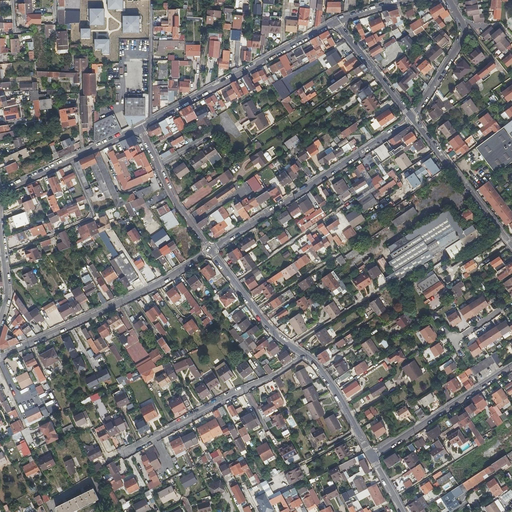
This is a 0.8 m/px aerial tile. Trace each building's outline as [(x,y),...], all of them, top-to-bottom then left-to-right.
[(24,3),(25,12),(25,13),(31,13),(31,4),(32,4),(31,0),(21,0),(22,2),(24,3)] [(139,0),(139,4),(143,5),(143,12),(149,12),(149,0),(139,0)] [(308,0),(308,7),(317,8),(317,0),(308,0)] [(323,0),(317,0),(317,8),(314,27),(325,22),(326,16),(322,15),(323,0)] [(472,15),(472,18),(473,23),(484,21),(485,13),(479,14),(476,0),(472,0),(469,1),(465,1),(465,3),(463,4),(463,6),(465,6),(466,8),(463,8),(464,14),(467,13),(467,16),(472,15)] [(492,0),(492,8),(495,9),(494,19),(501,19),(501,9),(500,0),(492,0)] [(326,12),(333,12),(340,13),(341,3),(327,2),(326,12)] [(429,11),(434,18),(445,11),(441,3),(429,11)] [(227,21),(233,21),(233,20),(234,9),(224,8),(224,12),(227,12),(227,21)] [(298,30),(299,30),(301,30),(301,29),(304,29),(304,25),(308,25),(310,9),(300,8),(298,30)] [(162,27),(165,27),(173,27),(178,27),(179,17),(176,17),(176,10),(170,10),(170,23),(162,23),(162,27)] [(214,17),(217,17),(220,17),(221,11),(211,10),(210,24),(213,24),(214,17)] [(395,22),(397,21),(395,17),(397,17),(396,15),(398,15),(397,10),(394,11),(394,10),(388,12),(391,20),(393,25),(396,23),(395,22)] [(429,14),(428,14),(420,19),(424,24),(433,19),(435,21),(441,28),(445,25),(440,19),(442,18),(442,19),(449,14),(447,10),(445,11),(434,18),(433,19),(429,14)] [(387,22),(391,20),(388,12),(387,11),(382,12),(387,22)] [(298,20),(287,19),(285,31),(297,32),(298,20)] [(358,19),(353,21),(362,40),(365,39),(366,38),(358,19)] [(430,25),(435,21),(433,19),(424,24),(422,26),(424,29),(430,25)] [(233,20),(233,21),(231,46),(236,47),(235,62),(239,63),(243,20),(233,20)] [(273,20),(272,31),(280,32),(281,21),(273,20)] [(384,26),(382,21),(374,25),(373,26),(375,31),(384,26)] [(410,27),(413,31),(420,26),(418,23),(410,27)] [(403,36),(405,35),(407,34),(401,24),(397,26),(403,36)] [(420,26),(413,31),(415,35),(424,29),(422,26),(420,26)] [(491,26),(480,35),(484,40),(490,36),(496,44),(495,45),(501,52),(507,47),(510,45),(511,44),(509,42),(511,41),(508,37),(504,40),(502,38),(504,37),(503,35),(506,32),(503,28),(501,30),(500,28),(495,31),(491,26)] [(123,40),(144,40),(144,27),(123,27),(123,40)] [(449,37),(442,29),(432,38),(438,45),(441,49),(449,42),(446,40),(449,37)] [(58,46),(59,46),(60,46),(60,50),(67,49),(66,31),(56,32),(57,40),(58,40),(58,46)] [(320,36),(321,38),(323,40),(327,38),(332,46),(336,44),(329,31),(320,36)] [(253,41),(252,46),(261,47),(261,35),(253,34),(253,41)] [(369,47),(377,43),(373,35),(366,38),(365,39),(369,47)] [(217,57),(218,49),(218,42),(217,41),(217,37),(210,36),(209,56),(217,57)] [(315,49),(319,57),(320,57),(324,55),(319,46),(320,45),(318,43),(321,41),(319,36),(310,41),(315,49)] [(5,38),(0,39),(1,54),(10,53),(9,48),(6,48),(5,38)] [(396,42),(395,40),(394,38),(384,45),(386,48),(396,42)] [(159,40),(159,46),(165,46),(165,49),(172,49),(172,46),(179,46),(179,40),(159,40)] [(201,45),(195,44),(189,44),(189,49),(186,49),(186,54),(193,54),(200,55),(201,45)] [(418,50),(420,49),(416,44),(411,48),(418,57),(421,54),(418,50)] [(382,51),(380,48),(378,45),(369,51),(373,56),(382,51)] [(431,61),(437,56),(443,51),(441,49),(438,45),(426,55),(431,61)] [(252,48),(247,48),(243,47),(242,60),(252,61),(252,48)] [(98,58),(102,57),(107,56),(106,52),(105,48),(96,50),(98,58)] [(475,65),(480,61),(485,57),(478,48),(468,56),(475,65)] [(298,61),(302,59),(306,57),(301,49),(294,53),(295,55),(298,61)] [(315,59),(319,57),(315,49),(306,54),(309,60),(314,57),(315,59)] [(336,51),(332,54),(328,57),(330,61),(329,62),(332,67),(342,60),(336,51)] [(348,62),(346,64),(345,65),(349,70),(359,63),(352,53),(345,58),(348,62)] [(511,56),(510,54),(501,61),(507,67),(511,63),(511,56)] [(292,62),(295,67),(299,64),(298,61),(295,55),(291,57),(293,61),(292,62)] [(281,61),(287,71),(290,70),(290,69),(283,56),(279,58),(281,61)] [(79,72),(85,71),(87,71),(86,57),(79,57),(79,60),(75,60),(74,60),(75,70),(70,70),(70,72),(77,72),(79,72)] [(220,58),(219,63),(219,67),(229,68),(230,59),(220,58)] [(411,65),(408,62),(405,58),(396,64),(403,72),(411,65)] [(289,75),(287,71),(281,61),(270,67),(273,73),(280,69),(284,77),(289,75)] [(424,74),(428,71),(432,68),(426,61),(418,67),(424,74)] [(461,66),(457,69),(454,72),(455,74),(452,76),(456,80),(458,78),(459,79),(471,70),(463,61),(459,64),(461,66)] [(468,81),(470,83),(471,85),(488,71),(487,70),(493,64),(491,61),(487,64),(488,64),(468,81)] [(354,76),(357,74),(362,71),(364,74),(369,71),(363,63),(346,75),(329,87),(332,91),(353,77),(351,74),(352,73),(354,76)] [(159,78),(163,78),(167,78),(167,64),(159,64),(159,70),(159,72),(159,78)] [(410,67),(417,74),(418,75),(421,72),(413,65),(410,67)] [(413,78),(417,74),(410,67),(397,80),(406,89),(410,85),(407,82),(412,77),(413,78)] [(263,69),(258,72),(262,79),(264,84),(269,82),(263,69)] [(336,79),(340,76),(345,73),(342,69),(334,75),(336,79)] [(79,83),(79,72),(77,72),(70,72),(36,71),(37,77),(58,78),(58,77),(74,77),(74,83),(79,83)] [(82,73),(83,96),(93,96),(95,96),(93,72),(82,73)] [(258,72),(257,72),(252,75),(253,76),(251,77),(254,83),(262,79),(258,72)] [(256,88),(255,86),(248,75),(243,77),(251,91),(256,88)] [(177,90),(177,86),(178,81),(173,81),(173,80),(169,80),(169,93),(171,93),(171,90),(177,90)] [(304,86),(305,88),(306,90),(315,84),(312,80),(304,86)] [(356,93),(357,92),(365,87),(360,80),(351,87),(356,93)] [(23,90),(38,88),(38,82),(32,81),(32,83),(19,84),(20,87),(22,87),(23,90)] [(234,88),(238,96),(239,98),(244,95),(236,81),(231,84),(234,88)] [(462,87),(462,88),(461,88),(464,92),(465,91),(467,93),(471,91),(463,81),(459,83),(462,87)] [(190,91),(190,87),(190,82),(180,82),(180,90),(190,91)] [(361,102),(362,101),(373,94),(374,93),(368,85),(365,87),(357,92),(360,96),(358,98),(361,102)] [(511,91),(508,87),(501,93),(504,98),(503,99),(504,101),(506,100),(507,102),(511,98),(511,91)] [(35,99),(36,99),(40,98),(39,93),(38,88),(23,90),(24,96),(15,98),(15,97),(11,98),(11,100),(7,101),(5,96),(2,96),(0,96),(0,106),(3,106),(3,107),(35,99)] [(231,100),(238,96),(234,88),(223,94),(227,101),(230,99),(231,100)] [(297,91),(300,95),(302,99),(306,96),(301,88),(297,91)] [(373,94),(362,101),(370,113),(381,105),(373,94)] [(88,125),(88,121),(87,117),(86,105),(91,105),(90,98),(93,98),(93,96),(83,96),(81,96),(82,103),(83,127),(86,127),(86,125),(88,125)] [(288,102),(290,101),(292,100),(290,96),(281,101),(290,114),(294,111),(288,102)] [(47,98),(40,99),(40,100),(41,107),(52,105),(51,97),(47,98)] [(38,119),(43,118),(41,112),(42,112),(41,107),(40,100),(40,99),(40,98),(36,99),(35,99),(38,119)] [(145,99),(135,99),(125,98),(125,116),(124,116),(129,126),(145,119),(145,99)] [(215,111),(214,109),(213,106),(215,105),(210,98),(206,100),(212,113),(215,111)] [(470,116),(475,113),(479,110),(471,99),(462,105),(470,116)] [(247,116),(249,119),(260,113),(252,100),(243,105),(249,115),(247,116)] [(377,112),(378,111),(379,112),(390,104),(388,101),(376,110),(377,112)] [(431,115),(434,120),(448,110),(444,105),(442,102),(438,105),(439,107),(434,111),(435,112),(431,115)] [(199,120),(208,115),(210,114),(207,108),(206,109),(205,108),(198,112),(197,110),(197,108),(194,103),(191,105),(197,116),(199,120)] [(195,117),(197,116),(191,105),(179,112),(182,116),(184,115),(188,122),(195,117)] [(19,117),(18,112),(17,107),(4,110),(7,121),(19,117)] [(384,123),(389,120),(394,117),(389,110),(380,116),(384,123)] [(260,113),(249,119),(252,124),(255,122),(260,130),(269,125),(265,116),(262,112),(260,113)] [(488,113),(479,120),(484,126),(493,120),(488,113)] [(114,114),(104,119),(94,124),(95,132),(94,133),(94,143),(121,130),(114,114)] [(213,124),(208,115),(199,120),(198,121),(196,122),(199,126),(202,124),(205,129),(209,126),(213,124)] [(166,138),(179,131),(174,121),(171,116),(158,123),(162,131),(166,138)] [(174,121),(179,131),(186,128),(184,125),(180,117),(174,121)] [(484,126),(480,129),(485,135),(493,129),(496,133),(501,129),(494,119),(493,120),(484,126)] [(456,131),(452,126),(449,120),(440,127),(447,138),(456,131)] [(496,174),(511,162),(511,138),(508,133),(511,130),(511,120),(501,129),(496,133),(476,147),(496,174)] [(344,138),(350,134),(355,131),(353,128),(357,125),(355,122),(340,133),(344,138)] [(150,137),(162,131),(158,123),(149,128),(148,132),(150,137)] [(364,125),(358,129),(362,134),(367,131),(364,125)] [(402,138),(412,131),(413,131),(410,127),(408,128),(402,132),(393,138),(396,142),(400,140),(402,138)] [(22,128),(0,134),(0,135),(1,139),(10,137),(9,136),(13,135),(14,138),(18,137),(22,136),(23,136),(22,128)] [(417,139),(412,131),(402,138),(408,145),(410,144),(417,139)] [(291,150),(292,149),(293,149),(303,142),(297,134),(286,142),(291,150)] [(458,134),(449,141),(454,149),(463,142),(464,141),(458,134)] [(171,142),(171,144),(172,146),(187,138),(185,135),(184,136),(183,136),(171,142)] [(14,139),(15,143),(16,147),(25,145),(22,136),(18,137),(14,138),(14,139)] [(137,152),(138,154),(142,152),(133,136),(130,137),(135,147),(137,152)] [(124,152),(135,147),(130,137),(119,142),(124,152)] [(72,145),(75,144),(74,140),(71,141),(69,138),(62,141),(65,148),(72,145)] [(339,147),(348,142),(345,138),(337,144),(339,147)] [(394,147),(398,145),(396,142),(393,138),(389,140),(394,147)] [(308,150),(310,153),(312,156),(319,151),(316,147),(322,143),(319,139),(314,142),(316,144),(308,150)] [(330,144),(334,150),(339,147),(336,143),(335,140),(330,144)] [(413,145),(415,147),(416,149),(414,151),(416,154),(425,147),(420,140),(413,145)] [(392,149),(387,142),(384,144),(389,151),(392,149)] [(457,153),(459,152),(460,151),(463,154),(469,149),(463,142),(454,149),(457,153)] [(333,151),(337,157),(344,152),(342,150),(349,145),(348,143),(340,148),(339,147),(334,150),(333,151)] [(203,151),(209,160),(219,153),(213,144),(203,151)] [(74,147),(72,145),(65,148),(58,151),(60,156),(71,151),(70,149),(74,147)] [(403,148),(402,146),(394,151),(395,154),(403,148)] [(6,161),(8,165),(17,161),(30,155),(29,153),(30,150),(28,150),(26,147),(3,158),(4,161),(6,161)] [(302,156),(300,157),(299,158),(302,162),(310,157),(307,153),(307,152),(305,148),(299,152),(302,156)] [(137,199),(131,202),(134,207),(145,202),(143,196),(160,188),(153,171),(138,177),(128,181),(126,177),(125,175),(116,156),(114,150),(108,153),(126,189),(150,179),(152,183),(150,184),(151,186),(137,192),(140,198),(137,199)] [(171,154),(170,152),(169,150),(161,155),(163,158),(171,154)] [(255,164),(257,163),(259,161),(262,166),(268,161),(271,158),(271,157),(268,152),(266,152),(263,154),(260,150),(250,158),(255,164)] [(291,150),(286,153),(290,158),(295,155),(291,150)] [(210,160),(209,160),(203,151),(199,153),(200,154),(191,161),(197,169),(210,160)] [(124,152),(116,156),(125,175),(126,177),(131,176),(124,161),(128,158),(127,157),(124,152)] [(137,176),(138,177),(153,171),(143,152),(142,152),(138,154),(135,156),(137,160),(140,159),(147,171),(137,176)] [(131,202),(137,199),(135,193),(129,196),(127,193),(119,197),(99,153),(94,155),(93,154),(74,163),(79,173),(84,171),(82,169),(91,165),(100,185),(99,185),(102,192),(104,191),(109,189),(112,196),(117,207),(127,203),(131,202)] [(220,156),(219,153),(209,160),(210,160),(211,162),(220,156)] [(325,163),(332,158),(329,153),(319,160),(321,164),(325,162),(325,163)] [(412,164),(408,158),(404,153),(395,159),(403,170),(412,164)] [(433,163),(429,157),(420,163),(422,165),(404,178),(411,188),(420,182),(417,178),(427,171),(429,175),(438,169),(434,163),(433,163)] [(17,161),(8,165),(6,166),(9,173),(20,168),(17,161)] [(275,161),(268,166),(271,169),(277,164),(275,161)] [(294,173),(303,167),(299,161),(286,170),(290,176),(289,176),(292,180),(296,177),(294,173)] [(185,162),(179,166),(174,170),(180,178),(190,171),(185,162)] [(63,178),(64,178),(65,182),(68,187),(73,185),(71,179),(76,177),(74,173),(66,177),(62,169),(59,170),(63,178)] [(227,183),(231,180),(234,177),(229,169),(221,174),(227,183)] [(359,188),(367,182),(360,172),(358,169),(355,171),(360,180),(355,183),(359,188)] [(371,180),(365,170),(360,172),(367,182),(371,180)] [(393,170),(388,173),(391,178),(392,178),(396,175),(393,170)] [(293,181),(292,180),(289,176),(288,176),(285,171),(277,177),(280,182),(283,186),(287,183),(288,185),(293,181)] [(200,187),(200,188),(201,188),(209,182),(207,179),(211,176),(209,174),(201,179),(198,182),(194,184),(197,189),(200,187)] [(262,186),(254,175),(247,180),(255,191),(262,186)] [(374,190),(381,186),(378,183),(379,182),(380,183),(383,180),(379,175),(371,180),(367,182),(369,186),(358,194),(355,196),(359,201),(374,190)] [(62,189),(59,182),(56,176),(51,178),(54,184),(51,186),(54,192),(62,189)] [(277,177),(276,176),(269,181),(273,187),(280,182),(277,177)] [(391,178),(381,186),(374,190),(378,195),(396,183),(392,178),(391,178)] [(340,194),(348,189),(349,189),(342,179),(333,185),(340,194)] [(511,221),(511,211),(488,181),(479,188),(507,225),(511,221)] [(37,196),(33,187),(32,184),(27,186),(30,193),(32,199),(37,196)] [(38,185),(33,187),(37,196),(38,196),(42,194),(38,185)] [(189,194),(186,189),(181,193),(184,198),(189,194)] [(283,197),(278,191),(277,191),(273,194),(271,192),(269,189),(267,191),(271,196),(275,202),(283,197)] [(350,192),(348,189),(340,194),(338,196),(341,200),(351,194),(350,192)] [(267,191),(255,199),(258,203),(259,204),(260,203),(258,200),(264,197),(265,199),(271,196),(267,191)] [(365,210),(377,202),(371,193),(359,201),(365,210)] [(57,211),(60,210),(61,209),(57,200),(56,200),(54,195),(49,197),(55,212),(57,211)] [(323,201),(322,202),(317,195),(314,197),(319,204),(319,205),(320,207),(326,204),(323,201)] [(216,196),(196,210),(200,215),(219,201),(216,196)] [(244,199),(240,202),(244,207),(244,206),(247,210),(258,203),(255,199),(254,197),(247,202),(244,199)] [(31,199),(23,203),(26,212),(35,209),(31,199)] [(304,213),(308,210),(313,207),(307,199),(299,205),(304,213)] [(19,205),(18,203),(17,200),(7,205),(9,209),(19,205)] [(291,204),(292,205),(288,208),(293,216),(301,210),(295,201),(291,204)] [(238,211),(239,210),(244,207),(240,202),(235,205),(238,211)] [(379,210),(380,211),(381,213),(393,205),(391,202),(379,210)] [(72,205),(67,207),(70,214),(73,213),(76,212),(78,217),(81,215),(76,203),(72,205)] [(156,209),(167,230),(174,226),(174,227),(181,223),(176,214),(173,216),(167,203),(156,209)] [(60,210),(57,211),(59,214),(62,222),(66,221),(65,217),(70,215),(70,214),(67,207),(64,208),(64,209),(61,211),(60,210)] [(244,207),(239,210),(240,210),(241,212),(242,214),(245,219),(250,216),(244,207)] [(221,208),(218,210),(222,216),(225,219),(229,216),(230,216),(228,212),(225,213),(221,208)] [(418,215),(414,208),(393,223),(397,229),(418,215)] [(466,223),(470,220),(475,218),(469,210),(461,215),(466,223)] [(59,214),(57,211),(55,212),(49,215),(51,221),(52,223),(60,220),(58,215),(59,214)] [(283,224),(287,221),(291,218),(287,211),(278,217),(283,224)] [(359,211),(347,219),(351,224),(363,217),(359,211)] [(390,263),(396,272),(438,245),(434,238),(457,224),(448,211),(387,250),(394,260),(390,263)] [(323,212),(299,228),(303,233),(307,230),(306,228),(326,215),(323,212)] [(18,227),(23,225),(29,223),(26,213),(14,216),(18,227)] [(98,228),(99,230),(100,232),(111,227),(106,216),(100,218),(102,223),(96,225),(98,228)] [(224,220),(225,219),(222,216),(221,217),(216,220),(218,224),(220,223),(224,220)] [(225,219),(224,220),(228,226),(233,223),(229,216),(225,219)] [(197,224),(199,226),(200,228),(209,222),(207,217),(198,223),(197,224)] [(267,219),(252,229),(256,235),(271,225),(267,219)] [(332,227),(332,228),(333,229),(337,226),(336,225),(339,223),(336,219),(326,226),(329,229),(332,227)] [(224,220),(220,223),(218,224),(214,227),(211,229),(214,234),(213,235),(215,238),(225,231),(224,229),(228,226),(224,220)] [(55,231),(52,223),(51,221),(43,224),(45,227),(48,226),(51,233),(55,231)] [(98,228),(96,225),(96,224),(95,221),(82,227),(84,233),(81,234),(82,239),(97,233),(96,229),(98,228)] [(323,223),(320,225),(318,226),(320,230),(321,230),(325,235),(329,233),(323,223)] [(438,245),(396,272),(400,279),(418,267),(443,251),(480,227),(477,223),(472,226),(473,227),(463,233),(457,224),(434,238),(438,245)] [(34,236),(38,234),(41,232),(43,236),(47,234),(43,224),(37,226),(30,229),(34,236)] [(347,230),(352,236),(356,233),(352,226),(347,230)] [(141,236),(138,232),(135,227),(127,233),(133,241),(141,236)] [(66,236),(65,234),(64,231),(59,233),(63,242),(58,244),(61,250),(73,246),(68,236),(66,236)] [(277,237),(280,240),(282,243),(289,239),(284,232),(277,237)] [(317,243),(312,236),(310,233),(307,236),(314,246),(317,243)] [(265,234),(258,238),(262,244),(268,240),(265,234)] [(321,241),(314,247),(317,251),(320,249),(322,252),(328,247),(327,246),(330,244),(329,243),(334,239),(333,237),(331,234),(323,239),(321,241)] [(338,245),(340,244),(342,243),(336,235),(333,237),(334,239),(338,245)] [(244,250),(250,247),(256,243),(252,236),(240,244),(244,250)] [(162,252),(170,247),(168,243),(160,248),(161,250),(162,252)] [(307,243),(300,247),(304,252),(310,248),(308,245),(307,243)] [(271,256),(263,244),(261,246),(269,257),(271,256)] [(158,245),(151,250),(155,257),(158,255),(162,262),(167,259),(164,254),(162,252),(161,250),(160,248),(158,245)] [(237,249),(243,257),(246,255),(243,251),(241,247),(237,249)] [(316,258),(319,256),(317,253),(312,247),(310,248),(304,252),(305,254),(305,255),(311,251),(316,258)] [(36,248),(31,250),(25,252),(27,257),(29,256),(31,261),(40,258),(36,248)] [(241,259),(243,257),(237,249),(228,255),(234,263),(241,259)] [(246,255),(243,257),(241,259),(244,265),(246,268),(249,271),(256,266),(248,254),(246,255)] [(298,263),(298,264),(297,264),(300,268),(310,261),(305,255),(305,254),(297,261),(298,263)] [(121,269),(124,274),(130,283),(139,278),(132,267),(128,261),(126,263),(120,255),(117,257),(114,259),(121,269)] [(341,265),(346,261),(343,256),(341,255),(336,258),(341,265)] [(492,269),(497,266),(503,262),(499,257),(488,264),(492,269)] [(138,269),(143,266),(145,265),(140,258),(134,262),(136,265),(138,269)] [(384,258),(377,262),(384,272),(391,267),(384,258)] [(465,268),(465,269),(468,272),(476,266),(472,260),(463,266),(465,268)] [(511,262),(506,267),(505,267),(509,272),(506,274),(506,273),(500,278),(501,280),(511,272),(511,262)] [(284,276),(287,280),(299,271),(294,263),(271,278),(275,284),(277,286),(278,285),(276,281),(284,276)] [(209,280),(213,277),(216,274),(209,265),(202,270),(209,280)] [(112,266),(107,270),(102,273),(108,283),(118,276),(112,266)] [(373,278),(377,276),(381,273),(376,266),(368,271),(373,278)] [(97,280),(98,282),(99,283),(98,285),(100,288),(102,287),(105,291),(106,291),(112,300),(116,298),(96,267),(92,269),(99,279),(97,280)] [(420,270),(418,267),(400,279),(398,280),(400,283),(420,270)] [(28,287),(33,284),(38,282),(32,270),(22,275),(28,287)] [(333,271),(323,277),(328,285),(335,295),(346,288),(341,281),(340,281),(333,271)] [(310,277),(313,281),(318,277),(314,273),(310,277)] [(363,287),(371,281),(365,273),(360,276),(361,277),(353,282),(359,291),(364,288),(363,287)] [(130,283),(124,274),(123,275),(119,278),(126,287),(131,284),(130,283)] [(194,290),(198,287),(202,284),(195,275),(187,281),(194,290)] [(246,281),(252,290),(259,286),(256,280),(254,276),(246,281)] [(305,290),(314,284),(309,276),(298,283),(301,287),(302,286),(305,290)] [(445,287),(446,286),(448,285),(446,283),(445,284),(444,283),(442,284),(437,276),(421,287),(427,297),(444,286),(445,287)] [(506,288),(511,283),(511,277),(503,283),(506,288)] [(254,294),(256,293),(258,292),(259,293),(262,291),(261,290),(263,288),(269,297),(275,292),(269,284),(271,283),(272,286),(275,284),(271,278),(259,286),(252,290),(251,291),(254,294)] [(88,294),(92,291),(97,288),(93,281),(83,287),(88,294)] [(465,288),(467,292),(474,287),(473,285),(472,286),(470,283),(467,285),(468,286),(465,288)] [(458,297),(461,296),(463,294),(457,285),(452,288),(455,293),(458,297)] [(79,303),(84,301),(88,298),(81,286),(72,292),(73,292),(76,298),(79,303)] [(174,303),(178,301),(181,298),(174,288),(167,294),(174,303)] [(107,302),(104,297),(101,291),(97,294),(103,304),(107,302)] [(200,310),(199,308),(197,306),(198,305),(187,291),(182,294),(196,313),(200,310)] [(230,291),(225,295),(220,298),(226,306),(236,299),(230,291)] [(24,311),(25,313),(28,310),(23,303),(15,292),(13,298),(23,312),(24,311)] [(153,294),(155,301),(161,299),(159,292),(153,294)] [(275,308),(283,302),(281,300),(284,298),(281,295),(269,302),(274,309),(275,308)] [(310,305),(304,297),(304,296),(298,301),(301,305),(304,310),(310,305)] [(490,300),(488,298),(486,300),(483,296),(477,300),(483,309),(489,305),(490,307),(493,304),(491,302),(490,301),(490,300)] [(386,310),(381,302),(378,298),(370,303),(379,315),(386,310)] [(53,300),(42,307),(43,308),(44,307),(47,312),(57,306),(53,300)] [(77,300),(70,304),(74,311),(74,312),(82,308),(77,300)] [(483,309),(477,300),(469,306),(476,316),(479,314),(478,312),(483,309)] [(341,313),(337,307),(333,301),(324,307),(332,319),(341,313)] [(74,311),(70,304),(69,303),(58,309),(63,318),(74,311)] [(162,313),(159,309),(156,305),(154,306),(155,307),(152,309),(157,316),(162,313)] [(466,320),(471,317),(472,316),(473,317),(476,316),(469,306),(460,311),(466,320)] [(37,307),(34,310),(30,312),(37,322),(43,318),(37,307)] [(206,307),(205,308),(203,309),(211,320),(214,318),(206,307)] [(21,320),(23,318),(16,309),(14,310),(18,316),(12,323),(16,327),(17,325),(18,325),(21,320)] [(286,309),(277,315),(280,319),(289,313),(286,309)] [(28,310),(25,313),(30,320),(34,318),(28,310)] [(154,321),(156,320),(157,318),(151,310),(148,312),(154,321)] [(250,324),(247,319),(244,315),(241,311),(233,317),(242,329),(250,324)] [(453,327),(462,321),(456,312),(447,318),(453,327)] [(309,328),(303,319),(302,320),(298,314),(289,320),(299,335),(309,328)] [(142,315),(141,316),(140,317),(141,319),(134,325),(137,329),(141,327),(145,332),(149,329),(146,325),(147,324),(142,315)] [(403,329),(406,326),(410,324),(405,315),(397,320),(401,326),(403,329)] [(119,316),(108,322),(113,330),(124,324),(119,316)] [(23,318),(21,320),(24,325),(21,327),(26,333),(32,329),(23,318)] [(191,334),(193,332),(195,331),(199,328),(193,319),(185,325),(191,334)] [(207,328),(209,326),(211,325),(206,319),(202,322),(207,328)] [(509,327),(505,321),(499,325),(499,324),(495,326),(496,327),(502,336),(511,330),(509,327)] [(102,337),(107,334),(111,331),(106,323),(97,329),(102,336),(102,337)] [(252,327),(250,324),(242,329),(245,332),(252,327)] [(5,325),(4,326),(4,328),(0,341),(0,346),(2,349),(28,338),(20,328),(18,330),(17,329),(13,332),(14,334),(11,336),(7,334),(9,328),(5,325)] [(245,339),(249,337),(259,330),(255,326),(244,334),(246,336),(241,339),(243,342),(240,344),(244,350),(246,348),(248,347),(243,341),(245,339)] [(431,329),(429,326),(420,331),(425,340),(435,333),(433,330),(432,331),(431,329)] [(496,327),(495,326),(492,328),(493,329),(487,333),(493,342),(502,336),(496,327)] [(333,340),(329,334),(325,327),(315,334),(323,346),(333,340)] [(83,332),(82,332),(82,333),(85,339),(87,338),(90,344),(93,348),(95,351),(94,352),(94,353),(92,354),(90,351),(87,352),(90,358),(100,352),(88,332),(86,328),(82,330),(83,332)] [(237,342),(241,339),(233,328),(229,331),(237,342)] [(95,339),(96,335),(93,329),(88,332),(100,352),(101,353),(109,348),(102,337),(102,336),(98,339),(95,339)] [(487,333),(486,332),(483,334),(484,335),(478,339),(484,348),(493,342),(487,333)] [(171,349),(167,343),(163,337),(158,341),(166,353),(171,349)] [(257,346),(249,337),(245,339),(253,349),(257,346)] [(329,351),(332,349),(335,347),(337,349),(346,344),(342,339),(328,349),(329,351)] [(379,351),(372,341),(371,339),(362,345),(370,357),(379,351)] [(269,344),(266,340),(259,345),(257,346),(261,350),(263,348),(269,344)] [(270,352),(270,353),(269,353),(270,355),(272,354),(273,356),(281,350),(275,341),(267,347),(270,352)] [(444,351),(441,346),(442,345),(440,342),(430,349),(435,357),(444,351)] [(482,352),(475,342),(472,344),(473,345),(468,348),(474,357),(482,352)] [(410,349),(414,354),(415,353),(420,350),(416,344),(410,349)] [(155,364),(160,360),(166,357),(160,347),(149,354),(152,359),(155,364)] [(266,352),(263,348),(261,350),(256,353),(254,355),(257,358),(266,352)] [(46,367),(52,363),(59,359),(53,349),(40,356),(46,367)] [(79,351),(79,350),(78,349),(75,351),(75,353),(73,355),(75,360),(78,358),(80,362),(83,360),(82,357),(85,355),(82,350),(79,351)] [(400,350),(393,355),(389,358),(391,362),(396,359),(399,364),(406,359),(400,350)] [(278,357),(280,361),(283,365),(291,359),(286,351),(278,357)] [(318,358),(322,364),(330,359),(325,351),(315,357),(316,357),(316,358),(317,358),(318,358)] [(101,353),(100,352),(90,358),(91,359),(92,362),(103,356),(101,353)] [(118,361),(120,360),(122,359),(118,352),(114,354),(118,361)] [(495,352),(491,355),(491,356),(495,362),(497,364),(501,361),(495,352)] [(32,365),(34,369),(39,366),(32,353),(23,358),(28,367),(32,365)] [(186,357),(184,355),(172,361),(173,363),(186,357)] [(491,356),(469,369),(472,372),(474,375),(495,362),(491,356)] [(175,365),(176,366),(177,368),(176,368),(177,372),(188,366),(196,379),(201,376),(191,358),(175,365)] [(152,359),(137,367),(141,374),(157,367),(155,364),(152,359)] [(341,374),(345,371),(348,369),(343,360),(340,362),(335,365),(341,374)] [(247,361),(242,365),(237,369),(244,377),(253,370),(247,361)] [(360,375),(364,372),(369,369),(364,361),(355,367),(360,375)] [(412,382),(422,375),(414,361),(402,368),(406,375),(407,374),(412,382)] [(164,368),(167,372),(169,376),(172,381),(177,378),(172,369),(171,369),(170,367),(172,365),(170,362),(162,365),(164,368)] [(453,362),(444,368),(448,374),(457,368),(453,362)] [(263,367),(269,374),(270,375),(273,373),(266,364),(263,367)] [(143,378),(164,368),(162,365),(157,367),(141,374),(143,378)] [(223,382),(228,379),(233,376),(226,365),(216,371),(223,382)] [(39,366),(34,369),(40,379),(41,378),(42,381),(45,379),(39,366)] [(457,375),(462,383),(467,390),(474,385),(470,380),(468,381),(467,379),(468,378),(467,376),(472,372),(469,369),(469,368),(457,375)] [(87,388),(110,379),(106,369),(83,378),(87,388)] [(312,379),(311,379),(310,380),(305,369),(295,373),(302,388),(313,382),(312,379)] [(28,374),(27,371),(15,377),(21,388),(32,383),(28,374)] [(209,388),(214,385),(219,382),(212,371),(203,377),(209,388)] [(170,382),(167,378),(165,373),(156,378),(161,387),(170,382)] [(126,375),(117,379),(120,384),(129,380),(126,375)] [(283,386),(278,375),(273,378),(279,388),(283,386)] [(457,385),(459,388),(461,391),(465,388),(462,383),(457,376),(450,380),(455,387),(457,385)] [(344,390),(346,393),(348,397),(361,390),(359,385),(360,384),(358,380),(350,385),(350,386),(344,390)] [(511,381),(506,385),(504,382),(503,383),(510,394),(511,392),(511,381)] [(201,398),(203,396),(206,395),(205,393),(209,391),(204,383),(195,389),(201,398)] [(450,390),(446,383),(441,386),(439,387),(444,394),(450,390)] [(38,384),(34,386),(38,395),(43,393),(38,384)] [(380,384),(367,392),(372,400),(384,392),(380,384)] [(309,404),(317,400),(318,400),(315,392),(316,392),(313,386),(303,391),(306,399),(303,400),(305,406),(307,405),(309,404)] [(493,394),(496,399),(499,403),(507,398),(501,389),(493,394)] [(211,394),(209,391),(205,393),(206,395),(203,396),(201,398),(202,399),(211,394)] [(119,407),(124,404),(130,402),(125,393),(115,398),(119,407)] [(270,397),(276,407),(284,403),(278,393),(270,397)] [(420,400),(423,403),(425,406),(434,400),(430,393),(420,400)] [(476,404),(479,409),(469,415),(471,418),(486,408),(483,405),(486,403),(480,393),(472,398),(476,404)] [(269,394),(265,397),(269,404),(260,408),(264,416),(273,411),(272,409),(276,407),(270,397),(269,394)] [(80,402),(83,405),(90,400),(88,396),(80,402)] [(405,400),(409,406),(413,404),(409,397),(405,400)] [(320,406),(317,400),(309,404),(307,405),(314,421),(324,416),(319,407),(320,406)] [(187,408),(183,402),(179,404),(180,405),(172,409),(177,418),(185,414),(186,415),(190,413),(187,408)] [(409,406),(411,410),(413,413),(415,412),(419,409),(415,402),(413,404),(409,406)] [(469,415),(479,409),(476,404),(474,405),(472,403),(465,408),(467,411),(469,415)] [(145,419),(147,421),(158,415),(153,404),(141,410),(145,419)] [(233,419),(235,418),(236,417),(235,415),(237,414),(232,405),(227,407),(233,419)] [(504,423),(498,414),(492,405),(489,408),(500,425),(504,423)] [(40,407),(43,417),(48,415),(45,406),(40,407)] [(365,413),(367,416),(369,419),(373,417),(373,416),(377,413),(373,406),(368,409),(369,410),(365,413)] [(405,407),(396,413),(401,420),(406,416),(406,417),(411,415),(405,407)] [(37,408),(32,410),(36,419),(41,417),(37,408)] [(36,419),(32,410),(23,414),(27,423),(36,419)] [(214,413),(218,419),(221,426),(225,424),(220,416),(221,415),(218,410),(214,413)] [(86,411),(73,417),(78,427),(87,423),(86,420),(89,418),(86,411)] [(245,426),(247,431),(261,423),(254,411),(240,418),(245,426)] [(454,425),(469,415),(467,411),(459,416),(458,414),(450,420),(454,425)] [(276,416),(276,415),(272,417),(279,428),(285,424),(280,414),(276,416)] [(334,414),(329,417),(324,419),(332,432),(342,427),(334,414)] [(113,420),(118,432),(129,427),(123,415),(113,420)] [(472,421),(469,416),(459,423),(462,427),(466,425),(467,426),(469,425),(468,423),(472,421)] [(211,433),(221,428),(214,417),(209,420),(208,418),(204,420),(205,422),(207,426),(211,433)] [(485,420),(490,427),(494,424),(489,417),(485,420)] [(150,428),(147,421),(145,419),(135,424),(140,433),(150,428)] [(377,419),(367,425),(368,428),(371,426),(372,427),(378,424),(377,423),(379,421),(377,419)] [(109,437),(118,432),(113,420),(104,425),(105,429),(109,437)] [(12,430),(14,433),(20,430),(16,421),(10,424),(12,430)] [(45,444),(57,439),(49,421),(37,426),(45,444)] [(472,421),(468,423),(469,425),(482,444),(486,442),(472,421)] [(207,426),(205,422),(200,425),(199,423),(195,425),(202,439),(211,434),(211,433),(207,426)] [(372,427),(375,432),(377,436),(386,430),(381,422),(378,424),(372,427)] [(72,424),(62,428),(64,434),(74,430),(72,424)] [(233,425),(228,428),(230,432),(241,452),(246,449),(240,438),(239,438),(236,433),(237,433),(233,425)] [(250,435),(247,431),(245,426),(237,430),(242,437),(247,435),(248,436),(250,435)] [(442,433),(440,430),(438,426),(427,434),(431,440),(442,433)] [(321,428),(317,431),(312,433),(317,443),(327,437),(321,428)] [(109,437),(105,429),(96,433),(101,442),(110,438),(109,437)] [(467,441),(459,430),(447,437),(452,444),(457,440),(460,445),(467,441)] [(194,432),(181,438),(186,448),(199,442),(194,432)] [(11,437),(3,442),(6,446),(13,441),(11,437)] [(186,448),(181,438),(181,437),(170,442),(175,454),(186,449),(186,448)] [(204,443),(212,459),(222,454),(219,449),(217,450),(219,453),(216,454),(208,440),(204,443)] [(30,452),(25,441),(16,445),(18,450),(21,449),(24,455),(31,452),(30,452)] [(285,460),(291,456),(298,453),(292,443),(279,450),(285,460)] [(336,449),(339,454),(342,460),(351,455),(345,443),(336,449)] [(408,446),(412,453),(415,451),(416,450),(412,443),(408,446)] [(438,443),(432,447),(426,451),(430,457),(435,454),(439,460),(446,455),(438,443)] [(101,454),(97,447),(85,453),(86,455),(89,461),(101,454)] [(148,450),(149,451),(153,449),(157,458),(160,456),(154,447),(148,450)] [(259,452),(266,465),(277,460),(270,447),(266,449),(266,450),(265,451),(264,450),(259,452)] [(152,465),(154,469),(161,466),(157,458),(153,449),(149,451),(145,453),(146,455),(151,464),(152,465)] [(412,453),(405,457),(410,465),(409,466),(411,470),(417,466),(420,464),(421,463),(422,462),(415,451),(412,453)] [(50,454),(38,460),(43,470),(55,464),(50,454)] [(222,454),(212,459),(215,463),(221,460),(224,465),(219,468),(224,475),(229,473),(230,475),(232,474),(224,458),(222,454)] [(365,458),(363,454),(349,461),(351,464),(359,460),(365,458)] [(400,461),(398,457),(395,454),(385,461),(389,468),(400,461)] [(39,469),(32,455),(28,457),(29,460),(30,460),(33,466),(30,467),(28,463),(22,467),(26,475),(39,469)] [(147,466),(151,464),(146,455),(142,457),(147,466)] [(485,469),(487,472),(490,470),(491,471),(498,467),(500,466),(507,462),(509,466),(511,464),(506,455),(485,469)] [(71,459),(64,462),(69,475),(75,472),(73,466),(74,466),(71,459)] [(359,462),(365,474),(370,472),(364,459),(359,462)] [(118,471),(112,461),(108,463),(106,464),(105,465),(112,476),(113,479),(115,482),(119,479),(120,478),(117,472),(118,471)] [(340,465),(341,467),(342,469),(351,465),(351,464),(349,461),(340,465)] [(92,466),(95,472),(99,469),(101,468),(97,463),(92,466)] [(243,471),(241,467),(239,463),(231,467),(236,475),(243,471)] [(246,465),(247,467),(248,469),(252,476),(254,475),(248,463),(246,465)] [(427,474),(420,464),(417,466),(411,470),(403,475),(404,477),(412,472),(418,481),(423,477),(422,477),(427,474)] [(155,471),(154,469),(152,465),(147,467),(149,470),(150,471),(149,472),(155,481),(159,479),(157,474),(155,471)] [(345,480),(347,479),(342,469),(341,467),(340,465),(337,466),(345,480)] [(293,483),(299,480),(304,477),(300,470),(299,467),(288,472),(293,483)] [(341,475),(339,471),(337,468),(329,472),(333,479),(341,475)] [(480,477),(487,472),(485,469),(459,485),(464,493),(483,480),(480,477)] [(185,488),(191,485),(197,481),(192,472),(180,479),(185,488)] [(453,476),(452,474),(451,472),(437,480),(440,484),(453,476)] [(139,487),(133,477),(123,483),(129,493),(139,487)] [(354,480),(360,492),(367,489),(364,484),(365,484),(361,477),(354,480)] [(507,486),(504,487),(501,489),(494,478),(487,483),(496,497),(509,489),(507,486)] [(115,482),(113,479),(108,482),(110,485),(113,490),(118,488),(117,486),(115,482)] [(214,495),(220,492),(226,489),(220,480),(209,486),(214,495)] [(421,487),(425,494),(433,489),(429,482),(421,487)] [(376,484),(371,486),(367,489),(360,492),(355,495),(359,501),(371,494),(377,506),(385,501),(376,484)] [(324,490),(326,494),(329,499),(339,494),(334,485),(324,490)] [(456,498),(464,493),(459,485),(451,491),(456,498)] [(310,486),(307,487),(317,506),(320,505),(310,486)] [(63,502),(55,506),(57,511),(71,511),(98,499),(93,488),(85,492),(84,490),(81,492),(82,493),(66,501),(66,499),(62,501),(63,502)] [(282,494),(288,506),(291,504),(293,507),(296,506),(297,508),(300,506),(299,504),(302,503),(297,494),(297,493),(294,488),(282,494)] [(162,502),(175,496),(165,489),(157,492),(162,502)] [(500,496),(503,502),(511,497),(511,490),(511,489),(500,496)] [(113,503),(117,501),(114,495),(112,491),(108,493),(113,503)] [(456,498),(451,491),(439,498),(448,511),(460,505),(455,499),(456,498)] [(41,494),(45,502),(50,499),(45,492),(41,494)] [(269,511),(274,509),(271,504),(269,500),(265,492),(255,497),(263,511),(269,511)] [(289,507),(288,506),(282,494),(269,500),(271,504),(280,499),(284,506),(285,508),(286,509),(280,511),(290,511),(288,508),(289,508),(289,507)] [(308,508),(311,506),(315,504),(311,496),(303,499),(308,508)] [(424,501),(421,497),(415,500),(410,504),(408,505),(412,511),(418,511),(420,511),(424,508),(421,503),(424,501)] [(118,501),(123,510),(130,506),(127,501),(125,502),(123,498),(118,501)] [(134,503),(139,511),(141,511),(149,507),(144,498),(134,503)] [(200,511),(206,510),(212,508),(209,499),(198,503),(200,511)] [(486,507),(488,511),(500,511),(501,511),(495,501),(486,507)] [(474,511),(476,510),(479,508),(475,502),(470,506),(474,511)]
